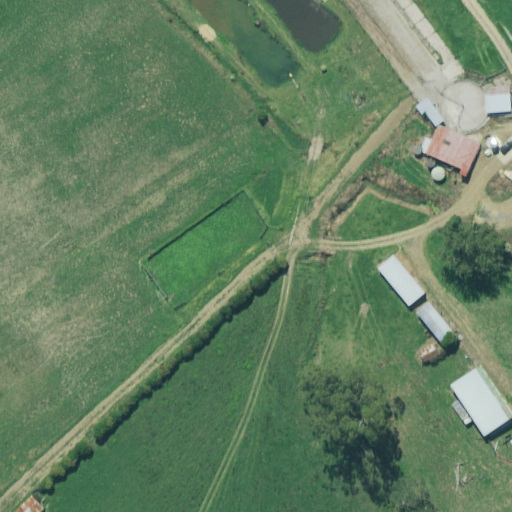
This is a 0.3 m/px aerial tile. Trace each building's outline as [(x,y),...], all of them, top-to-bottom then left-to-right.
[(511,112),(511,101),(511,95),(487,96),(488,113),(511,112)] [(429,99),(418,108),(424,116),(428,114),(437,127),(445,121),(429,99)] [(483,145),(441,126),(429,154),(463,170),(461,174),(469,177),(483,145)] [(427,294),(396,256),(380,269),(411,307),(427,294)] [(456,334),(431,303),(418,313),(444,344),(456,334)] [(434,345),(420,352),(427,366),(441,359),(434,345)] [(460,356),(450,364),(456,371),(466,363),(460,356)] [(511,420),(478,369),(453,386),(486,437),(511,420)]
